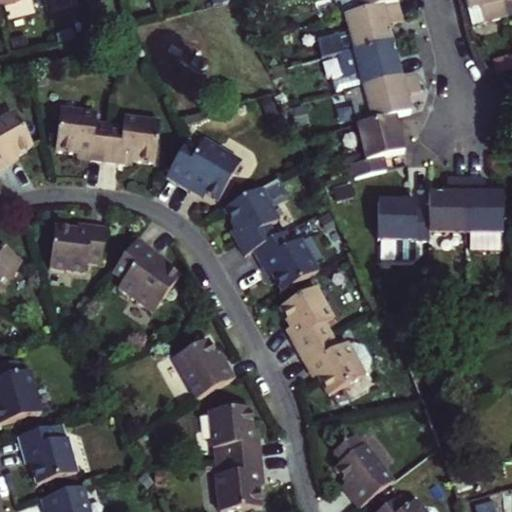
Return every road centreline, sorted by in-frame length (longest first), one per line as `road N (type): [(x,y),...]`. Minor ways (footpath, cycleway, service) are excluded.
road 1 (residential): [(309,511),(284,397),(187,232),(145,206),(107,197),(42,196),(0,207)]
road 2 (residential): [(435,0),(466,121)]
